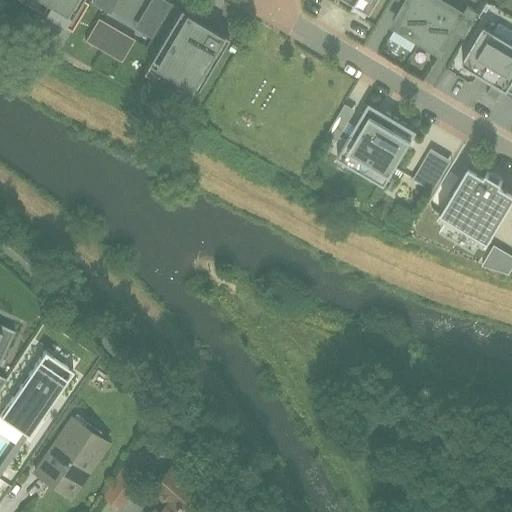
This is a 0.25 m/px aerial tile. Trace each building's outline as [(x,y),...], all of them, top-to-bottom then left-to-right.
[(80,0),(41,0),(71,17),(80,0)] [(91,0),(89,5),(108,13),(113,0),(91,0)] [(347,0),(374,15),(382,0),(347,0)] [(449,0),(405,0),(391,25),(443,56),(469,12),(449,0)] [(226,37),(180,11),(148,66),(193,92),(226,37)] [(100,18),(86,41),(122,62),(136,40),(100,18)] [(511,41),(486,27),(464,64),(510,91),(511,87),(511,41)] [(370,104),(339,158),(388,186),(419,132),(370,104)] [(427,185),(442,157),(426,149),(411,177),(427,185)] [(511,212),(511,192),(471,167),(439,219),(489,250),(511,212)] [(30,436),(74,372),(45,353),(2,417),(30,436)] [(110,445),(71,421),(37,474),(76,498),(110,445)] [(163,502),(153,511),(213,511),(220,505),(174,462),(149,488),(163,502)] [(139,474),(124,464),(101,498),(117,508),(139,474)]
